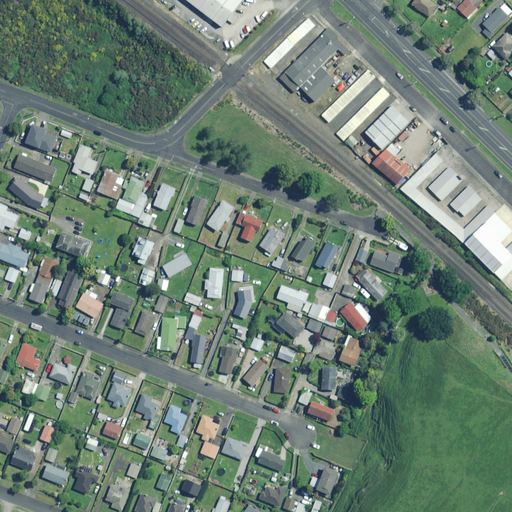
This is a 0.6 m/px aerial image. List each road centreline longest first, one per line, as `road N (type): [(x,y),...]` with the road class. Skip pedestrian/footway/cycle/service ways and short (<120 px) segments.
road 1 (residential): [(302,435),(290,423),(0,307)]
road 2 (residential): [(163,141),(173,154),(379,232)]
road 3 (secondary): [(511,156),(365,11)]
road 4 (residential): [(163,141),(309,0)]
road 5 (residential): [(16,96),(131,140),(163,141)]
